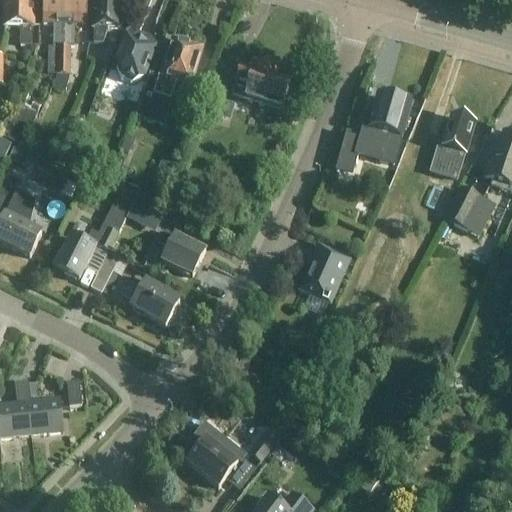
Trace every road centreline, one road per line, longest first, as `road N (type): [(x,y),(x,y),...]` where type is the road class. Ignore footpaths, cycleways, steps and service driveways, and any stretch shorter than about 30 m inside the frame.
road 1 (residential): [(156,406),(215,343),(262,268),(333,107),(366,0)]
road 2 (residential): [(0,302),(89,347),(156,406)]
road 3 (secondary): [(511,41),(366,0)]
